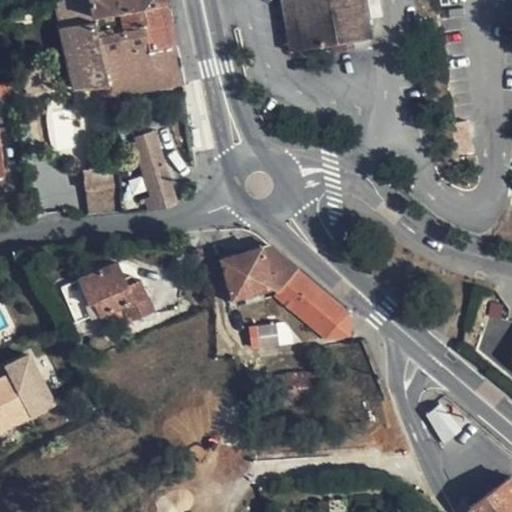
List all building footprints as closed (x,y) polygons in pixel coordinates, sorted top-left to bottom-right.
[(120,12),(167,3),(166,0),(91,0),(96,21),(99,35),(123,30),(120,12)] [(303,49),(294,0),(282,0),(286,19),(291,51),(303,49)] [(294,0),(303,49),(372,38),(365,0),(294,0)] [(120,12),(123,30),(170,22),(167,6),(167,3),(120,12)] [(109,85),(99,35),(96,21),(62,26),(42,29),(46,54),(68,51),(76,88),(108,86),(109,85)] [(170,22),(123,30),(99,35),(109,85),(108,86),(110,97),(184,84),(170,22)] [(11,83),(0,82),(0,111),(16,109),(11,83)] [(159,108),(156,97),(142,99),(144,111),(159,108)] [(178,200),(156,130),(135,137),(136,142),(131,143),(135,154),(137,154),(151,195),(144,197),(148,209),(163,207),(174,203),(178,200)] [(111,167),(85,170),(86,187),(112,185),(111,167)] [(112,185),(86,187),(87,201),(114,199),(112,185)] [(350,311),(270,244),(223,259),(228,278),(223,279),(228,301),(274,287),(279,291),(275,295),(327,338),(351,335),(350,311)] [(129,284),(119,261),(80,277),(68,282),(79,307),(90,303),(95,301),(102,316),(125,307),(129,317),(131,322),(156,311),(142,279),(129,284)] [(129,317),(125,307),(102,316),(106,326),(129,317)] [(281,333),(257,337),(260,356),(285,352),(281,333)] [(310,397),(307,372),(287,375),(289,400),(310,397)] [(0,430),(31,414),(10,373),(0,377),(0,430)] [(289,400),(287,375),(275,376),(277,401),(289,400)] [(427,413),(433,423),(440,402),(427,413)] [(440,402),(433,423),(439,433),(443,439),(452,416),(447,410),(440,402)] [(452,416),(443,439),(446,444),(463,430),(455,420),(459,416),(457,413),(452,417),(452,416)] [(511,511),(511,476),(485,498),(471,509),(473,511),(511,511)]
